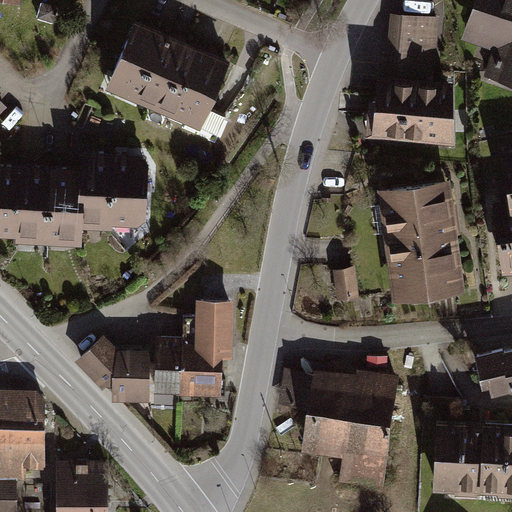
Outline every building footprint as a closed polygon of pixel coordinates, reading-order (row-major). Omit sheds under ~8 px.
[(501,70),(511,74),(511,0),(481,0),(470,31),(510,47),(501,70)] [(389,16),(389,68),(434,68),(434,16),(389,16)] [(101,83),(195,128),(226,65),(132,20),(101,83)] [(368,138),(445,147),(452,85),(375,76),(368,138)] [(110,227),(114,153),(77,151),(76,167),(74,200),(83,200),(82,225),(110,227)] [(497,267),(511,265),(511,152),(503,154),(508,198),(490,199),(497,267)] [(145,228),(149,155),(114,153),(110,227),(145,228)] [(0,237),(19,238),(23,165),(0,164),(0,237)] [(45,244),(48,166),(23,165),(19,238),(18,242),(45,244)] [(74,200),(76,167),(48,166),(45,244),(79,246),(82,225),(83,200),(74,200)] [(379,193),(393,300),(460,292),(446,185),(379,193)] [(150,349),(150,394),(219,394),(220,357),(228,357),(229,301),(191,301),(191,344),(150,344),(150,349)] [(116,347),(99,335),(73,361),(102,391),(108,387),(108,373),(116,347)] [(511,344),(478,351),(488,398),(511,393),(511,344)] [(150,349),(116,347),(108,373),(108,387),(107,402),(148,402),(149,392),(150,349)] [(339,480),(383,484),(395,380),(311,371),(302,451),(342,455),(339,480)] [(0,387),(0,476),(20,476),(24,468),(42,469),(44,404),(29,388),(0,387)] [(434,420),(431,487),(495,490),(498,423),(434,420)] [(511,423),(498,423),(495,490),(511,491),(511,423)] [(54,461),(54,511),(100,511),(99,460),(54,461)] [(0,483),(0,511),(14,511),(15,484),(0,483)]
